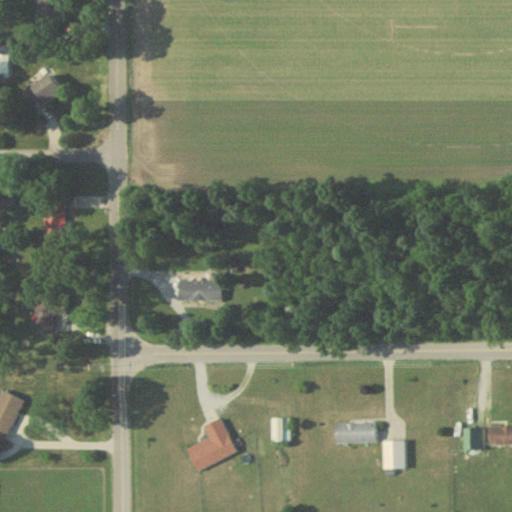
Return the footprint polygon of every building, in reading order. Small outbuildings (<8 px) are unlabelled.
[(53,106),(67,87),(46,71),(25,100),(36,107),(42,99),(53,106)] [(47,244),(68,244),(68,196),(47,196),(47,244)] [(181,300),(224,300),(224,280),(181,280),(181,300)] [(38,297),(38,334),(55,335),(56,315),(68,315),(68,298),(38,297)] [(26,399),(4,390),(0,398),(0,440),(5,443),(26,399)] [(200,470),(240,454),(225,418),(207,425),(213,440),(191,449),(200,470)] [(293,418),(274,418),(274,442),(293,442),(293,418)] [(380,423),(339,423),(339,443),(380,443),(380,423)] [(388,468),(408,468),(408,442),(388,442),(388,468)]
